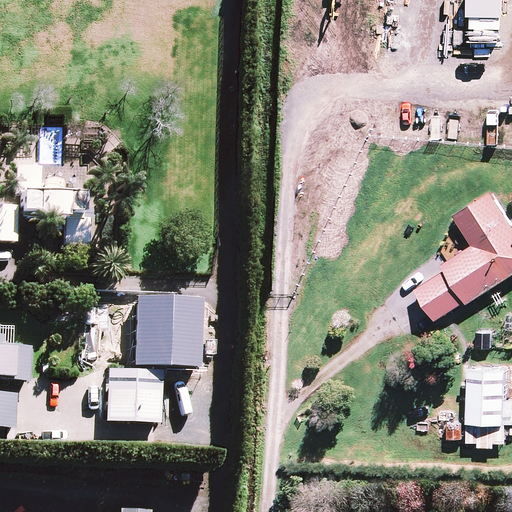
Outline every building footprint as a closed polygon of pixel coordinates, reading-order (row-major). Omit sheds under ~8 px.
[(61,243),(86,244),(88,204),(79,204),(80,191),(37,189),(38,166),(13,166),(12,193),(17,193),(16,219),(41,219),(40,229),(58,229),(58,220),(61,220),(61,243)] [(469,296),(470,298),(511,271),(511,217),(493,188),(457,211),(475,240),(445,260),(449,266),(418,285),(438,316),(469,296)] [(0,242),(14,242),(15,207),(0,206),(0,242)] [(494,332),(478,331),(477,347),(493,348),(494,332)] [(0,425),(13,426),(14,391),(0,391),(0,378),(27,379),(28,345),(0,344),(0,425)] [(147,367),(203,369),(203,355),(148,353),(147,367)] [(510,368),(473,366),(471,421),(509,422),(510,368)] [(158,371),(104,369),(102,421),(157,423),(158,371)]
